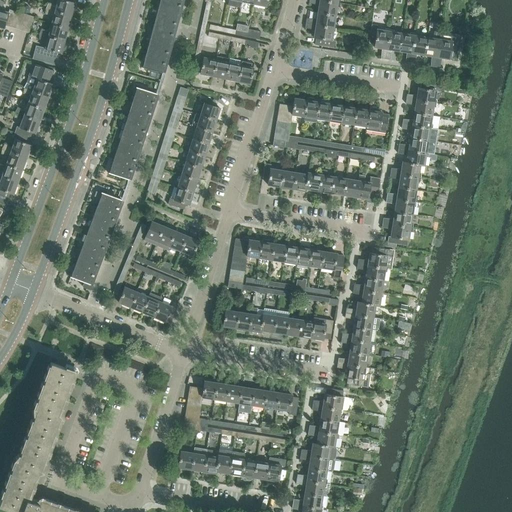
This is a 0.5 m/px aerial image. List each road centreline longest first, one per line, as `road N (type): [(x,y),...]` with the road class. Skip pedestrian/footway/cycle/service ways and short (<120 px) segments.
road 1 (tertiary): [(33,290),(129,0)]
road 2 (tertiary): [(104,0),(79,94),(10,282)]
road 3 (residential): [(184,352),(33,290)]
road 4 (residential): [(228,212),(273,70)]
road 5 (residential): [(140,493),(184,352)]
road 6 (residential): [(184,352),(228,212)]
road 7 (residential): [(313,372),(184,352)]
road 8 (residential): [(357,230),(228,212)]
road 9 (residential): [(273,70),(397,87)]
